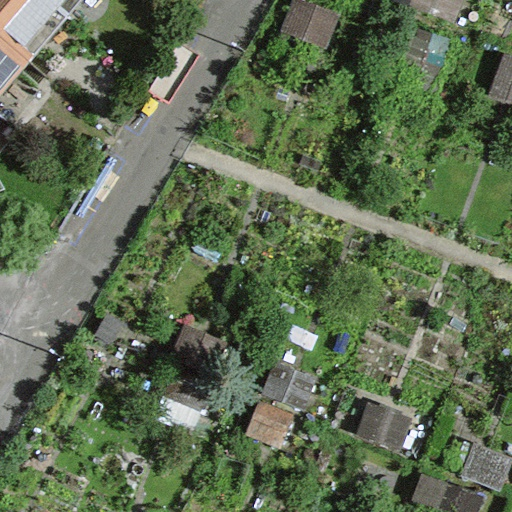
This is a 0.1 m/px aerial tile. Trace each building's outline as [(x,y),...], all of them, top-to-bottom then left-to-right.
[(70,0),(0,0),(0,18),(33,46),(70,0)] [(339,15),(297,0),(292,0),(280,33),(326,50),(339,15)] [(463,0),(412,0),(411,4),(455,21),(463,0)] [(0,87),(33,46),(0,18),(0,87)] [(453,40),(416,29),(403,72),(440,83),(453,40)] [(511,56),(504,54),(490,94),(511,101),(511,56)] [(233,344),(185,324),(170,359),(218,378),(233,344)] [(318,379),(272,363),(260,395),(307,411),(318,379)] [(211,388),(172,372),(153,420),(192,436),(211,388)] [(412,418),(369,402),(356,436),(399,452),(412,418)] [(292,416),(256,405),(246,437),(282,449),(292,416)] [(511,459),(511,458),(475,443),(462,474),(499,489),(511,459)] [(403,474),(359,457),(349,483),(393,499),(403,474)] [(478,511),(484,495),(422,474),(412,502),(441,511),(478,511)]
